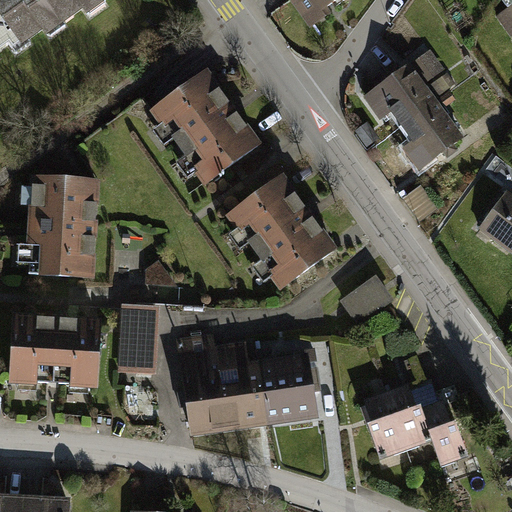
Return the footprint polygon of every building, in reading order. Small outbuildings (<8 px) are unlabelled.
[(0,0),(0,44),(11,37),(20,48),(44,31),(49,37),(84,12),(89,18),(114,0),(0,0)] [(335,0),(292,0),(311,26),(327,14),(323,9),(335,0)] [(511,0),(504,0),(510,7),(499,15),(511,33),(511,0)] [(388,112),(400,129),(439,101),(411,62),(365,95),(366,98),(355,105),(368,122),(378,115),(380,118),(388,112)] [(208,70),(155,107),(207,183),(261,146),(208,70)] [(439,101),(400,129),(411,144),(404,149),(416,165),(426,158),(429,163),(466,136),(439,101)] [(281,174),(226,214),(281,291),(337,251),(281,174)] [(102,180),(33,176),(33,185),(23,184),(22,206),(32,207),(30,244),(18,244),(17,262),(30,263),(30,273),(96,277),(102,180)] [(511,194),(502,188),(476,224),(511,250),(511,194)] [(425,189),(408,199),(423,224),(440,213),(425,189)] [(378,275),(343,300),(363,328),(398,304),(378,275)] [(163,307),(124,304),(119,370),(157,373),(163,307)] [(104,318),(17,313),(13,383),(39,385),(39,382),(70,383),(69,386),(100,388),(104,318)] [(215,334),(175,340),(189,436),(260,425),(250,363),(248,344),(217,349),(215,334)] [(306,355),(250,363),(260,425),(316,416),(306,355)] [(412,383),(386,392),(406,449),(433,440),(420,404),(412,383)] [(406,449),(386,392),(364,400),(372,420),(367,422),(382,463),(408,454),(406,449)] [(441,396),(420,404),(433,440),(441,463),(469,453),(457,419),(450,421),(441,396)] [(22,511),(23,494),(0,493),(0,511),(22,511)] [(73,511),(74,497),(23,494),(22,511),(73,511)]
